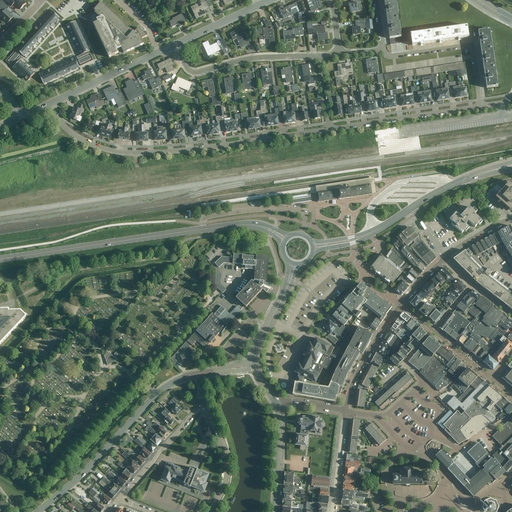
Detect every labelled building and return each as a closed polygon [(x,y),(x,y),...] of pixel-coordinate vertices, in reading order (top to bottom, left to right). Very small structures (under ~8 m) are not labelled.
[(4,0),(11,7),(14,4),(20,10),(26,3),(22,0),(4,0)] [(209,8),(205,2),(204,0),(202,0),(200,1),(201,4),(200,4),(201,4),(202,6),(199,7),(197,4),(191,7),(194,15),(195,16),(196,19),(197,19),(197,18),(205,14),(204,11),(208,8),(208,9),(209,8)] [(307,12),(309,18),(315,16),(313,11),(322,7),(319,0),(306,0),(311,11),(307,12)] [(362,11),(360,0),(359,0),(352,0),(353,3),(348,4),(349,7),(350,7),(352,13),(359,11),(362,11)] [(387,20),(399,18),(396,0),(389,0),(384,1),(385,9),(384,9),(385,12),(386,12),(387,20)] [(0,9),(3,12),(0,15),(0,16),(3,20),(4,20),(8,23),(14,17),(6,10),(8,7),(2,1),(0,2),(0,9)] [(134,33),(133,32),(101,2),(94,10),(96,12),(90,17),(109,58),(119,53),(119,54),(123,53),(124,54),(144,44),(141,39),(147,36),(148,36),(139,28),(134,33)] [(283,7),(278,9),(283,19),(297,12),(298,13),(299,22),(299,23),(307,22),(305,11),(304,9),(299,11),(298,9),(297,6),(295,7),(294,4),(287,7),(287,8),(286,8),(286,7),(284,9),(283,7)] [(51,10),(47,15),(55,23),(60,18),(51,10)] [(178,25),(180,27),(183,26),(182,25),(187,23),(183,14),(172,19),(173,20),(169,22),(172,28),(178,25)] [(47,15),(42,20),(51,28),(55,23),(47,15)] [(271,27),(266,17),(263,19),(267,28),(258,29),(259,40),(269,39),(269,43),(270,46),(275,46),(275,43),(273,27),(271,27)] [(399,18),(387,20),(388,28),(387,28),(387,31),(388,31),(390,39),(393,39),(396,38),(399,38),(401,37),(399,18)] [(42,20),(38,25),(46,32),(51,28),(42,20)] [(356,27),(352,28),(353,35),(361,34),(360,29),(366,28),(366,20),(355,21),(356,27)] [(76,21),(66,26),(69,32),(79,27),(76,21)] [(324,26),(312,28),(312,23),(307,23),(308,28),(308,35),(317,34),(318,41),(328,40),(327,33),(325,33),(324,26)] [(38,25),(33,30),(42,37),(46,32),(38,25)] [(448,28),(450,40),(458,39),(458,40),(461,40),(461,39),(469,37),(467,26),(448,28)] [(79,27),(69,32),(71,38),(82,33),(79,27)] [(303,35),(302,27),(292,29),(292,30),(283,31),(284,41),(296,39),(295,36),(303,35)] [(249,45),(241,28),(230,34),(233,40),(237,39),(241,48),(249,45)] [(442,41),(450,40),(448,28),(429,31),(431,43),(439,42),(439,43),(442,43),(442,41)] [(33,30),(29,34),(38,42),(42,37),(33,30)] [(481,51),(493,49),(490,30),(478,32),(479,40),(478,40),(478,43),(480,43),(481,51)] [(423,44),(431,43),(429,31),(410,34),(412,46),(420,45),(420,46),(423,45),(423,44)] [(82,33),(71,38),(74,44),(84,39),(82,33)] [(29,34),(25,39),(33,47),(38,42),(29,34)] [(25,39),(20,44),(29,52),(33,47),(25,39)] [(84,39),(74,44),(77,50),(87,45),(84,39)] [(208,42),(202,44),(208,56),(209,56),(210,58),(215,56),(214,53),(222,50),(224,55),(230,52),(227,47),(224,40),(220,42),(222,45),(219,47),(217,43),(210,47),(208,42)] [(20,44),(16,49),(24,57),(29,52),(20,44)] [(87,45),(77,50),(80,56),(83,54),(86,53),(89,51),(90,51),(87,45)] [(484,69),(495,68),(493,49),(481,51),(482,58),(481,59),(481,62),(482,61),(484,69)] [(75,58),(69,60),(73,70),(79,68),(75,58)] [(371,61),(371,59),(366,60),(368,74),(378,73),(376,61),(371,62),(371,61)] [(14,68),(13,69),(18,73),(26,65),(21,60),(20,60),(20,61),(18,63),(16,66),(14,68)] [(69,60),(63,63),(67,73),(73,70),(69,60)] [(171,62),(168,63),(167,61),(158,65),(160,70),(165,67),(168,73),(175,70),(171,62)] [(63,63),(57,66),(62,76),(67,73),(63,63)] [(350,67),(346,67),(346,64),(341,65),(338,65),(339,68),(338,68),(339,72),(335,73),(336,77),(347,75),(354,74),(353,68),(350,68),(350,67)] [(26,65),(18,73),(23,77),(30,69),(26,65)] [(313,78),(311,78),(309,65),(302,66),(305,82),(309,82),(309,85),(315,84),(313,78)] [(57,66),(51,69),(56,79),(62,76),(57,66)] [(286,78),(286,83),(293,82),(291,67),(283,69),(283,70),(281,71),(282,76),(286,75),(287,78),(286,78)] [(495,68),(484,69),(485,77),(483,78),(484,80),(485,80),(486,88),(498,87),(495,68)] [(30,69),(23,77),(28,82),(35,73),(30,69)] [(51,69),(45,71),(50,81),(56,79),(51,69)] [(154,79),(150,69),(144,72),(146,75),(142,76),(144,80),(147,79),(153,90),(163,85),(159,77),(154,79)] [(273,84),(271,69),(261,70),(264,86),(273,84)] [(45,71),(39,74),(44,84),(50,81),(45,71)] [(252,80),(251,73),(242,75),(244,90),(254,88),(254,90),(258,89),(257,79),(252,80)] [(224,79),(226,94),(234,93),(232,77),(224,79)] [(174,84),(171,90),(177,92),(179,87),(188,91),(186,95),(189,96),(192,90),(189,88),(190,86),(188,85),(189,83),(178,78),(175,85),(174,84)] [(144,94),(142,88),(141,88),(139,89),(137,90),(132,80),(128,82),(129,84),(126,85),(128,88),(124,90),(129,101),(144,94)] [(210,84),(210,80),(203,81),(204,83),(202,84),(203,88),(208,87),(210,98),(215,97),(213,84),(210,84)] [(459,87),(456,88),(455,82),(450,83),(451,91),(454,91),(455,98),(461,97),(459,87)] [(459,87),(461,97),(467,96),(465,86),(462,86),(462,82),(458,83),(459,87)] [(448,92),(451,91),(450,83),(449,83),(446,84),(445,84),(445,89),(442,90),(443,100),(449,99),(448,92)] [(113,87),(104,91),(109,101),(111,100),(114,106),(118,104),(120,108),(128,105),(123,95),(123,94),(118,96),(113,87)] [(415,96),(415,91),(414,87),(411,88),(412,94),(406,95),(408,105),(414,104),(413,97),(415,96)] [(408,105),(406,95),(402,96),(401,89),(396,90),(398,99),(401,98),(402,106),(408,105)] [(395,99),(398,99),(396,90),(392,91),(393,97),(388,97),(390,108),(396,107),(395,99)] [(415,91),(415,96),(418,96),(420,104),(425,103),(424,92),(418,93),(418,91),(415,91)] [(102,97),(98,99),(96,95),(91,97),(91,99),(87,101),(90,109),(96,107),(97,109),(105,105),(102,97)] [(370,98),(372,111),(378,110),(377,102),(374,102),(373,97),(370,98)] [(221,105),(220,98),(212,99),(214,106),(221,105)] [(341,105),(340,105),(339,98),(333,98),(334,106),(335,114),(334,114),(335,117),(338,116),(342,115),(342,112),(342,108),(341,105)] [(81,113),(82,113),(84,108),(82,102),(79,103),(77,109),(74,107),(70,118),(74,119),(73,120),(78,121),(81,113)] [(320,111),(317,112),(316,107),(320,107),(319,103),(312,104),(313,112),(314,119),(321,118),(320,111)] [(144,105),(148,115),(152,113),(148,104),(144,105)] [(298,114),(296,104),(292,105),(293,112),(288,112),(290,123),(296,123),(295,115),(298,114)] [(222,125),(225,124),(226,133),(232,132),(231,121),(230,118),(225,119),(224,116),(225,116),(223,106),(219,107),(220,116),(222,125)] [(290,123),(288,112),(283,113),(282,107),(278,107),(279,109),(279,115),(280,115),(280,117),(283,117),(285,124),(290,123)] [(304,113),(304,108),(297,109),(298,114),(301,113),(302,121),(308,121),(307,112),(304,113)] [(277,115),(279,115),(279,109),(275,109),(275,115),(271,116),(272,126),(278,125),(277,115)] [(195,127),(197,137),(201,136),(200,135),(202,135),(200,124),(203,124),(202,116),(199,117),(200,120),(197,121),(198,127),(195,127)] [(209,133),(210,135),(214,134),(213,126),(209,127),(209,122),(206,122),(205,116),(202,116),(203,124),(206,123),(208,133),(209,133)] [(216,126),(213,126),(214,134),(218,134),(218,132),(220,132),(219,125),(222,125),(220,116),(216,117),(216,118),(214,119),(214,121),(215,121),(216,126)] [(189,122),(189,119),(186,120),(187,127),(190,126),(191,136),(193,136),(193,137),(197,137),(195,127),(193,128),(192,122),(189,122)] [(185,138),(184,130),(187,130),(186,121),(182,121),(183,130),(181,130),(181,125),(178,126),(179,139),(185,138)] [(105,136),(109,125),(105,124),(104,127),(102,127),(100,134),(105,136)] [(112,130),(113,127),(109,125),(105,136),(111,138),(113,130),(112,130)] [(495,198),(511,212),(511,211),(511,183),(510,181),(495,198)] [(350,188),(351,197),(372,194),(370,185),(350,188)] [(489,194),(492,196),(498,190),(495,187),(489,194)] [(337,190),(338,199),(338,200),(351,198),(351,197),(350,188),(337,190)] [(318,202),(338,199),(337,190),(316,193),(318,202)] [(311,193),(293,196),(294,203),(312,201),(311,193)] [(481,220),(476,216),(475,215),(476,213),(469,207),(460,217),(456,213),(450,220),(453,223),(451,224),(462,233),(468,226),(467,226),(470,223),(475,227),(481,220)] [(511,230),(510,227),(510,226),(500,231),(503,238),(507,244),(511,251),(511,252),(511,230)] [(414,267),(421,274),(424,271),(427,267),(420,261),(419,262),(409,250),(410,249),(409,249),(411,247),(428,266),(437,258),(420,239),(418,237),(419,237),(416,233),(411,228),(410,228),(409,228),(395,240),(392,243),(399,252),(400,251),(411,264),(415,267),(414,267)] [(502,242),(501,242),(497,233),(492,235),(497,245),(499,248),(501,247),(499,243),(502,242)] [(495,246),(497,245),(492,235),(488,237),(493,247),(495,251),(496,250),(496,249),(497,249),(495,246)] [(491,249),(490,249),(493,247),(488,237),(483,240),(491,252),(491,254),(493,252),(491,249)] [(490,253),(491,252),(483,240),(479,242),(485,251),(487,250),(489,253),(490,253)] [(487,255),(485,251),(479,242),(475,245),(480,254),(483,253),(485,256),(487,255)] [(486,263),(480,254),(475,245),(470,247),(476,256),(478,255),(480,258),(481,257),(482,258),(480,259),(484,265),(486,263)] [(486,271),(483,267),(477,257),(476,256),(470,247),(456,258),(455,261),(476,282),(483,288),(494,296),(503,303),(511,310),(511,292),(490,275),(492,272),(488,269),(486,271)] [(403,261),(400,259),(392,249),(392,248),(386,257),(387,258),(386,259),(381,255),(371,267),(370,267),(371,270),(372,270),(389,284),(391,282),(392,284),(402,272),(404,273),(406,271),(410,266),(408,263),(402,268),(401,269),(399,267),(404,261),(403,261)] [(252,280),(238,295),(236,298),(246,308),(263,289),(267,293),(269,290),(270,290),(271,289),(271,288),(270,287),(271,283),(265,283),(266,282),(266,281),(268,258),(264,257),(257,257),(255,257),(255,256),(244,255),(244,256),(243,256),(243,255),(234,254),(233,258),(222,257),(215,263),(219,268),(224,263),(242,265),(241,269),(256,270),(255,281),(254,282),(252,280)] [(446,281),(452,276),(444,268),(438,274),(445,281),(446,281)] [(408,274),(416,280),(419,276),(412,269),(410,272),(409,271),(410,271),(408,269),(406,271),(408,274)] [(408,274),(406,271),(404,273),(404,274),(406,276),(404,278),(412,284),(416,280),(408,274)] [(215,286),(223,293),(226,290),(220,284),(221,274),(216,273),(215,286)] [(442,287),(444,284),(443,283),(445,281),(438,274),(434,278),(440,283),(439,284),(441,285),(442,287)] [(405,283),(406,281),(401,277),(394,284),(395,285),(397,282),(400,284),(395,290),(401,296),(409,287),(405,283)] [(435,289),(436,289),(438,291),(440,289),(437,286),(439,284),(434,278),(429,283),(435,289)] [(462,293),(464,290),(467,288),(458,279),(453,284),(462,293)] [(392,308),(386,303),(361,283),(342,305),(357,318),(361,314),(359,313),(366,305),(382,317),(379,321),(376,319),(370,327),(376,331),(387,315),(386,315),(392,308)] [(423,290),(429,296),(432,294),(436,289),(435,289),(429,283),(428,283),(429,284),(423,290)] [(458,298),(461,294),(455,288),(451,292),(458,298)] [(429,296),(423,290),(422,290),(417,296),(423,301),(425,299),(426,298),(427,299),(429,296)] [(471,309),(475,304),(474,303),(480,297),(472,290),(462,302),(471,309)] [(457,298),(450,292),(448,295),(446,293),(445,294),(454,302),(457,298)] [(454,302),(445,294),(441,299),(443,301),(444,300),(446,302),(443,304),(448,308),(450,306),(451,306),(454,302)] [(420,311),(426,304),(426,303),(428,302),(425,299),(423,301),(417,296),(410,304),(420,311)] [(481,311),(488,303),(481,297),(468,312),(475,318),(480,311),(481,311)] [(426,303),(426,304),(420,311),(427,317),(433,310),(433,309),(435,306),(433,304),(432,305),(429,302),(428,302),(426,303)] [(457,307),(458,308),(459,309),(463,312),(462,312),(466,315),(470,309),(469,309),(461,302),(457,307)] [(480,321),(492,306),(488,303),(481,311),(480,311),(475,318),(476,319),(480,321)] [(344,326),(348,321),(353,315),(342,305),(333,316),(343,325),(344,326)] [(443,315),(446,311),(439,305),(435,309),(443,315)] [(227,326),(234,318),(222,306),(214,315),(227,326)] [(504,324),(508,319),(492,306),(480,321),(481,323),(473,333),(482,339),(484,337),(487,339),(488,339),(497,327),(501,322),(504,324)] [(435,324),(443,315),(435,309),(428,318),(435,324)] [(457,312),(455,311),(452,314),(455,316),(452,321),(444,331),(456,341),(470,323),(460,315),(462,312),(463,312),(459,309),(457,312)] [(9,310),(0,310),(0,345),(27,317),(21,311),(9,312),(9,310)] [(407,323),(408,321),(411,318),(404,312),(395,323),(392,327),(396,330),(398,328),(405,322),(407,323)] [(228,327),(227,326),(214,315),(212,313),(208,318),(196,331),(187,342),(192,346),(197,341),(204,348),(205,348),(210,342),(211,343),(215,338),(214,338),(219,333),(222,334),(223,331),(225,329),(228,327)] [(455,316),(452,314),(451,313),(448,316),(440,326),(440,329),(444,331),(452,320),(452,321),(455,316)] [(409,332),(412,335),(420,327),(411,318),(407,323),(405,322),(398,328),(396,330),(392,327),(390,331),(398,337),(400,340),(409,332)] [(481,323),(480,321),(476,319),(475,321),(473,320),(470,323),(456,341),(463,346),(470,337),(473,333),(481,323)] [(503,336),(509,329),(511,325),(511,321),(508,319),(504,324),(501,322),(497,327),(499,329),(491,339),(497,344),(499,342),(502,338),(503,336)] [(344,326),(343,325),(339,329),(336,327),(335,326),(334,324),(333,324),(329,321),(326,325),(325,324),(325,325),(323,327),(323,329),(324,329),(324,330),(325,329),(330,334),(332,332),(333,333),(337,337),(339,335),(343,339),(349,330),(347,329),(344,326)] [(320,385),(315,383),(323,368),(327,370),(333,359),(329,357),(331,354),(337,357),(339,354),(333,351),(334,348),(330,346),(316,338),(313,345),(310,343),(304,355),(306,357),(302,366),(299,364),(295,372),(299,374),(298,376),(299,380),(298,383),(295,382),(293,395),(336,403),(337,395),(340,395),(347,377),(347,376),(349,372),(350,372),(353,366),(357,360),(360,353),(363,354),(373,335),(359,327),(359,328),(355,326),(339,350),(345,353),(335,372),(328,388),(320,387),(320,385)] [(397,367),(400,363),(415,347),(427,333),(420,327),(412,335),(410,338),(405,344),(400,349),(398,351),(397,352),(390,360),(397,367)] [(393,345),(398,337),(390,331),(385,339),(393,345)] [(474,350),(479,343),(482,339),(473,333),(470,337),(471,338),(464,347),(472,353),(474,350)] [(327,338),(334,344),(338,340),(334,337),(333,338),(329,335),(327,338)] [(437,343),(430,337),(425,343),(424,342),(422,345),(422,346),(408,362),(419,371),(421,368),(422,369),(428,363),(441,346),(437,343)] [(487,339),(484,337),(482,339),(479,343),(472,353),(476,356),(489,340),(488,339),(487,339)] [(483,361),(493,370),(498,363),(503,357),(508,351),(511,346),(511,343),(503,337),(499,342),(483,361)] [(385,339),(382,343),(390,349),(391,348),(393,345),(385,339)] [(193,357),(189,347),(190,346),(186,343),(183,346),(171,359),(175,364),(178,361),(175,358),(182,351),(183,352),(186,348),(188,353),(181,356),(183,362),(184,362),(185,362),(186,362),(186,361),(191,359),(191,360),(192,360),(191,358),(193,357)] [(392,353),(393,350),(390,349),(382,343),(377,352),(384,356),(386,352),(384,351),(386,348),(387,349),(387,350),(392,353)] [(482,361),(489,352),(491,350),(486,345),(483,347),(483,348),(476,356),(482,361)] [(431,384),(434,380),(442,371),(446,367),(454,357),(441,346),(428,363),(422,369),(419,373),(431,384)] [(114,358),(115,358),(109,353),(105,356),(108,362),(109,362),(113,359),(114,358)] [(383,357),(376,353),(373,358),(381,363),(382,363),(383,362),(382,362),(383,360),(386,362),(387,359),(383,357)] [(450,369),(457,360),(454,357),(446,367),(442,371),(434,380),(431,384),(435,387),(445,375),(450,369)] [(379,367),(381,363),(373,358),(371,363),(379,367)] [(446,388),(446,387),(457,378),(465,368),(465,366),(457,360),(450,369),(445,375),(435,387),(440,391),(443,388),(446,387),(446,388)] [(511,386),(511,385),(511,361),(508,367),(510,368),(502,378),(511,386)] [(375,374),(378,369),(370,365),(367,370),(375,374)] [(461,395),(468,388),(478,377),(468,369),(453,385),(461,393),(460,394),(461,395)] [(373,379),(375,374),(367,370),(365,374),(373,379)] [(370,383),(373,379),(365,374),(362,379),(370,383)] [(409,384),(413,381),(407,374),(403,378),(409,384)] [(458,399),(462,404),(468,398),(471,394),(473,392),(476,389),(483,381),(478,377),(468,388),(461,395),(458,399)] [(405,388),(409,384),(403,378),(399,381),(405,388)] [(368,388),(370,383),(362,379),(360,384),(359,387),(360,388),(362,385),(368,388)] [(401,392),(405,388),(399,381),(395,385),(401,392)] [(454,396),(446,404),(454,412),(459,407),(464,412),(473,403),(484,392),(487,389),(489,387),(489,386),(484,382),(483,381),(476,389),(473,392),(471,394),(468,398),(462,404),(458,399),(457,400),(454,396)] [(397,395),(401,392),(395,385),(391,389),(397,395)] [(366,397),(366,391),(359,390),(360,388),(359,387),(357,390),(357,395),(366,397)] [(459,412),(457,411),(454,415),(450,411),(437,424),(459,445),(472,437),(471,437),(477,433),(477,432),(482,430),(482,429),(488,426),(487,425),(492,423),(502,413),(501,413),(503,410),(510,404),(503,398),(502,398),(495,392),(496,392),(489,387),(487,389),(484,392),(473,403),(464,412),(463,413),(460,411),(459,412)] [(393,399),(397,395),(391,389),(387,392),(393,399)] [(389,402),(393,399),(387,392),(383,396),(389,402)] [(385,406),(389,402),(383,396),(379,399),(385,406)] [(165,408),(171,413),(172,411),(176,415),(177,414),(178,413),(179,413),(179,412),(180,413),(179,412),(180,412),(181,410),(181,409),(177,405),(179,403),(180,403),(174,398),(169,403),(173,407),(171,409),(167,406),(165,408)] [(379,399),(377,402),(375,400),(372,403),(374,405),(376,404),(381,410),(385,406),(379,399)] [(509,415),(511,412),(511,405),(510,404),(503,411),(503,410),(501,413),(502,413),(497,419),(492,423),(494,424),(498,422),(499,421),(509,415)] [(172,418),(169,415),(171,413),(165,408),(161,413),(162,414),(160,416),(166,421),(165,422),(168,424),(169,424),(170,425),(172,425),(173,423),(173,421),(171,419),(172,418)] [(297,424),(299,424),(299,425),(299,426),(300,426),(301,426),(301,425),(302,425),(301,429),(301,435),(297,434),(296,441),(295,442),(295,444),(296,444),(296,445),(301,446),(301,450),(305,450),(306,447),(307,447),(308,433),(308,430),(311,430),(311,431),(316,431),(316,433),(317,434),(321,434),(322,428),(323,428),(323,429),(325,427),(325,424),(324,422),(322,421),(322,419),(319,419),(319,417),(312,417),(312,418),(303,416),(303,417),(300,417),(299,420),(298,420),(297,424)] [(511,438),(511,418),(492,437),(503,447),(511,438)] [(156,422),(153,425),(149,421),(146,424),(148,426),(151,428),(156,432),(158,430),(160,432),(160,433),(163,436),(164,436),(168,432),(167,432),(168,431),(165,427),(164,428),(161,426),(160,427),(156,422)] [(369,433),(376,428),(372,423),(365,429),(369,433)] [(148,426),(145,430),(147,432),(148,430),(154,436),(150,440),(157,446),(162,441),(160,440),(162,439),(156,434),(157,433),(156,432),(151,428),(148,426)] [(371,439),(373,438),(379,432),(376,428),(369,433),(371,436),(369,438),(371,439),(371,438),(371,439)] [(376,442),(383,436),(379,432),(373,438),(371,439),(372,440),(373,439),(376,442)] [(137,439),(146,447),(148,449),(149,449),(153,453),(155,450),(156,450),(157,448),(151,443),(149,445),(139,436),(137,439)] [(380,446),(387,440),(383,436),(376,442),(380,446)] [(511,438),(503,447),(499,450),(493,456),(495,459),(505,472),(506,473),(511,467),(511,438)] [(145,448),(146,447),(137,439),(134,441),(144,450),(141,453),(147,459),(148,458),(151,456),(150,455),(151,454),(147,451),(145,448)] [(471,481),(454,463),(448,469),(473,498),(487,485),(488,487),(491,484),(492,484),(505,472),(495,459),(494,460),(484,450),(477,442),(466,453),(477,463),(478,461),(484,468),(479,473),(471,481)] [(445,466),(448,469),(454,463),(450,459),(452,458),(446,451),(444,453),(442,450),(436,455),(441,461),(441,462),(442,463),(443,463),(445,465),(445,466)] [(137,470),(138,470),(137,470),(139,468),(137,466),(138,465),(134,461),(135,460),(125,452),(122,455),(132,463),(127,468),(134,474),(134,473),(135,473),(136,472),(136,471),(137,470)] [(137,458),(131,453),(130,452),(128,454),(130,455),(141,466),(141,465),(143,464),(144,464),(145,462),(145,461),(146,461),(145,461),(139,455),(137,458)] [(128,481),(128,480),(130,479),(130,478),(131,477),(130,476),(132,475),(128,471),(126,469),(127,468),(124,465),(120,461),(117,464),(124,470),(121,475),(127,481),(128,481)] [(191,486),(199,489),(204,491),(207,484),(205,483),(208,475),(197,471),(198,470),(191,467),(189,472),(173,466),(173,465),(168,463),(166,468),(167,468),(162,480),(169,483),(171,478),(184,484),(184,485),(190,487),(191,486)] [(346,467),(344,477),(356,479),(356,471),(354,471),(354,468),(346,467)] [(403,474),(393,474),(393,484),(406,484),(406,485),(407,486),(409,486),(410,485),(410,484),(423,484),(423,483),(426,483),(427,485),(430,486),(432,485),(433,482),(432,480),(429,479),(427,480),(423,478),(423,474),(413,474),(413,468),(409,468),(409,467),(406,467),(406,468),(403,468),(403,474)] [(118,480),(115,477),(116,476),(109,471),(107,474),(122,487),(122,488),(123,488),(123,487),(124,485),(125,485),(126,484),(126,483),(127,483),(127,482),(126,482),(120,477),(118,480)] [(104,478),(100,474),(98,477),(102,480),(101,480),(106,484),(105,484),(107,486),(108,485),(117,494),(121,489),(121,488),(121,489),(115,483),(113,485),(104,477),(104,478)] [(329,488),(330,478),(312,476),(311,486),(329,488)] [(107,486),(105,484),(106,484),(101,480),(99,483),(104,488),(105,487),(109,490),(106,493),(113,498),(112,498),(113,499),(117,494),(108,485),(107,486)] [(370,499),(370,489),(370,487),(363,486),(363,491),(357,491),(357,492),(343,490),(342,496),(363,498),(370,499)] [(317,488),(316,491),(316,492),(320,492),(320,496),(328,497),(328,496),(329,496),(329,493),(328,492),(329,490),(317,488)] [(102,499),(100,497),(97,494),(92,489),(88,493),(91,495),(91,494),(100,502),(101,500),(107,505),(109,503),(110,503),(111,501),(111,500),(105,495),(102,499)] [(98,504),(95,508),(99,511),(102,511),(103,511),(103,510),(105,508),(99,503),(100,502),(91,494),(91,495),(89,497),(98,504)] [(313,498),(312,503),(318,504),(318,503),(322,504),(328,504),(329,497),(328,497),(320,496),(313,495),(313,498)] [(296,506),(291,506),(292,504),(292,503),(293,503),(293,502),(292,502),(292,501),(283,500),(283,506),(291,507),(291,508),(296,509),(302,509),(303,509),(303,505),(298,505),(298,506),(296,506)] [(358,511),(359,508),(357,507),(357,505),(353,505),(353,501),(342,500),(341,506),(351,507),(350,510),(358,511)] [(318,504),(312,503),(308,503),(307,502),(306,509),(307,510),(310,510),(311,507),(319,508),(319,511),(327,511),(328,505),(322,505),(322,504),(318,503),(318,504)] [(485,511),(494,511),(496,509),(494,505),(490,503),(486,505),(484,510),(485,511)]
